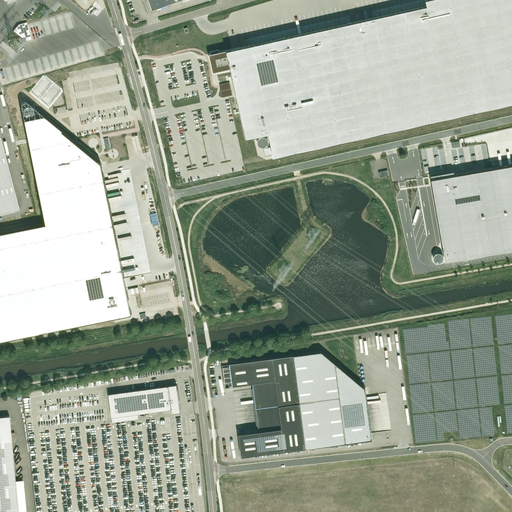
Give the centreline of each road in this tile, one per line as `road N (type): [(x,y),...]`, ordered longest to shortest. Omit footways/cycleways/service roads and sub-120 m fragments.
road 1 (unclassified): [(165,197),(511,119)]
road 2 (unclassified): [(511,492),(454,447),(209,470)]
road 3 (unclassified): [(209,470),(165,197)]
road 4 (unclassified): [(165,197),(122,36)]
road 5 (unclassified): [(122,36),(243,0)]
